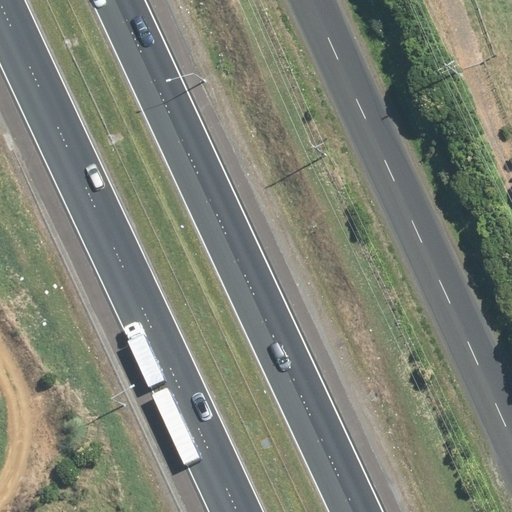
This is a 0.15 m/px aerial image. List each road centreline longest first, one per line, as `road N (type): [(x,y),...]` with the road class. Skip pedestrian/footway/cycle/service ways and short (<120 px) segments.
road 1 (motorway): [(116,0),(353,511)]
road 2 (motorway): [(234,511),(0,6)]
road 3 (unclassified): [(511,374),(336,0)]
